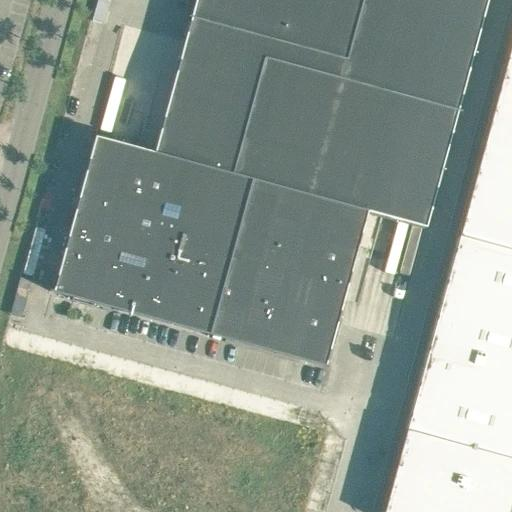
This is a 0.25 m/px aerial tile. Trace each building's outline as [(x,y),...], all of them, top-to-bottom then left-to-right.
[(195,0),(192,10),(154,153),(95,137),(53,291),(50,290),(49,292),(206,334),(328,367),(329,366),(325,365),(367,212),(425,228),(458,106),(486,0),(195,0)] [(511,63),(505,62),(458,236),(511,250),(511,63)] [(511,250),(458,236),(406,426),(511,454),(511,500),(511,502),(511,501),(511,250)] [(31,281),(20,278),(15,296),(26,299),(31,281)] [(24,377),(0,464),(0,493),(68,511),(307,511),(322,458),(24,377)] [(511,500),(511,454),(406,426),(382,511),(508,511),(511,502),(511,500)]
